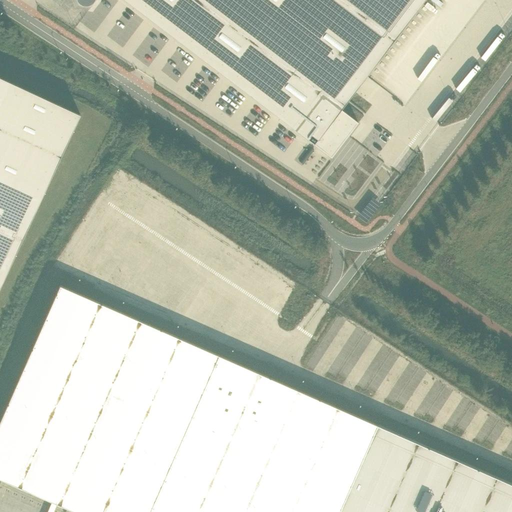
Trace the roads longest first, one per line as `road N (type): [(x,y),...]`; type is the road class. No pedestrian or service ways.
road 1 (unclassified): [(0,3),(353,244),(369,243),(393,223),(511,68)]
road 2 (unclassified): [(511,338),(389,251)]
